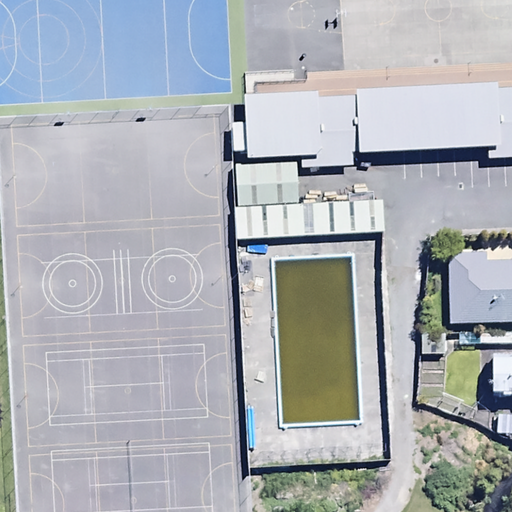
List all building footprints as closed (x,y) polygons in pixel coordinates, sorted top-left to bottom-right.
[(511,77),(358,87),(362,161),(511,151),(511,77)] [(347,93),(249,98),(253,171),(352,165),(347,93)] [(232,209),(233,244),(383,239),(382,204),(232,209)] [(446,259),(447,331),(511,329),(511,265),(486,266),(486,258),(446,259)] [(419,340),(419,360),(443,361),(443,340),(419,340)] [(511,360),(490,360),(490,400),(501,400),(501,403),(510,403),(510,400),(511,400),(511,360)] [(511,421),(497,421),(497,439),(511,439),(511,421)]
